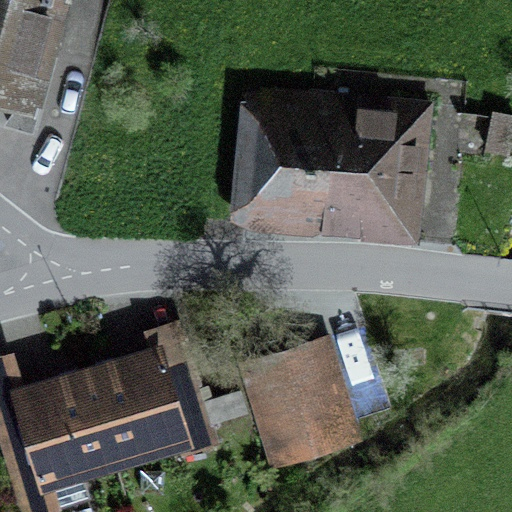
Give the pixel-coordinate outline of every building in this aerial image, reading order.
[(0,0),(0,101),(55,115),(84,0),(83,0),(0,0)] [(440,107),(247,90),(233,234),(426,252),(440,107)] [(87,371),(114,452),(202,423),(175,342),(87,371)] [(348,445),(318,349),(229,377),(260,473),(348,445)] [(114,452),(87,371),(0,400),(0,461),(16,511),(38,511),(86,496),(75,465),(114,452)]
